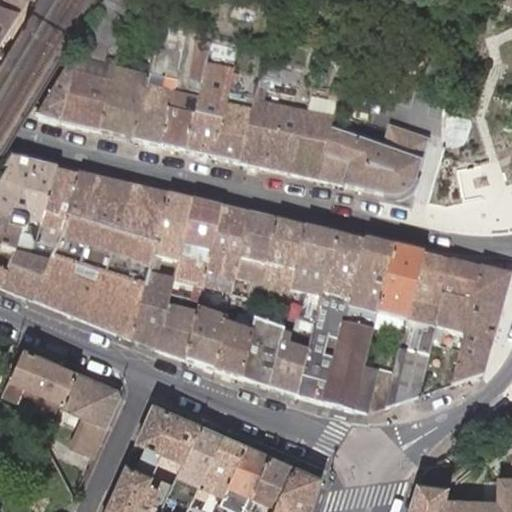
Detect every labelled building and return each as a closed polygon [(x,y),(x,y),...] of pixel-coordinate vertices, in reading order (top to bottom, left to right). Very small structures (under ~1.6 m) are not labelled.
[(0,0),(0,16),(17,22),(30,0),(0,0)] [(130,14),(106,7),(103,14),(98,13),(73,55),(80,57),(62,122),(101,131),(117,66),(130,14)] [(0,49),(17,22),(0,16),(0,49)] [(187,29),(160,23),(157,33),(185,39),(187,29)] [(187,80),(202,83),(206,64),(211,42),(197,39),(187,80)] [(386,39),(378,73),(423,84),(432,50),(386,39)] [(256,44),(240,41),(233,70),(233,71),(249,74),(254,54),(256,44)] [(266,46),(256,44),(254,54),(263,56),(266,46)] [(80,57),(73,55),(35,115),(62,122),(80,57)] [(198,97),(186,151),(214,157),(226,104),(233,71),(233,70),(206,64),(202,83),(198,97)] [(117,66),(101,131),(134,139),(146,83),(149,72),(117,66)] [(146,83),(134,139),(161,145),(173,91),(176,78),(162,75),(159,87),(146,83)] [(161,145),(186,151),(198,97),(173,91),(161,145)] [(252,109),(240,164),(294,176),(308,115),(263,105),(266,93),(256,91),(252,109)] [(226,104),(214,157),(240,164),(252,109),(226,104)] [(308,115),(294,176),(321,183),(331,138),(335,121),(308,115)] [(331,138),(321,183),(341,187),(395,195),(400,194),(401,194),(402,193),(403,193),(404,192),(406,192),(407,191),(408,191),(409,190),(410,189),(411,188),(412,187),(413,186),(414,185),(414,184),(415,183),(415,182),(427,139),(398,133),(393,151),(331,138)] [(33,164),(11,159),(0,178),(0,212),(13,216),(33,164)] [(57,170),(33,164),(13,216),(25,219),(36,222),(57,170)] [(54,245),(81,175),(57,170),(36,222),(40,222),(34,236),(54,245)] [(166,196),(81,175),(54,245),(50,256),(143,287),(166,196)] [(192,202),(166,196),(143,287),(170,293),(173,278),(192,202)] [(205,271),(220,209),(192,202),(173,278),(190,281),(202,284),(203,280),(205,271)] [(233,278),(248,215),(220,209),(205,271),(233,278)] [(25,219),(13,216),(0,212),(0,255),(9,258),(25,219)] [(278,222),(248,215),(233,278),(231,287),(261,294),(263,285),(264,279),(278,222)] [(0,290),(32,303),(50,256),(54,245),(34,236),(40,222),(36,222),(21,262),(9,258),(0,281),(0,290)] [(307,230),(278,222),(264,279),(294,286),(307,230)] [(320,294),(334,236),(307,230),(294,286),(292,294),(303,297),(298,316),(314,320),(317,306),(320,294)] [(363,243),(334,236),(320,294),(350,301),(363,243)] [(393,250),(363,243),(350,301),(345,323),(374,330),(377,315),(393,250)] [(422,257),(393,250),(377,315),(407,323),(422,257)] [(0,281),(9,258),(0,255),(0,281)] [(130,342),(143,287),(50,256),(32,303),(130,342)] [(451,264),(422,257),(407,323),(417,325),(414,337),(399,405),(419,397),(423,383),(425,374),(432,344),(451,264)] [(464,332),(479,270),(467,268),(451,264),(432,344),(440,346),(444,331),(463,336),(464,332)] [(508,277),(479,270),(464,332),(494,339),(508,277)] [(203,280),(231,287),(233,278),(205,271),(203,280)] [(202,284),(190,281),(186,297),(198,300),(202,284)] [(275,288),(263,285),(261,294),(273,297),(275,288)] [(170,293),(143,287),(130,342),(155,352),(168,301),(170,293)] [(273,297),(261,294),(259,303),(288,310),(290,300),(273,297)] [(197,304),(198,300),(186,297),(184,305),(168,301),(155,352),(170,357),(183,361),(197,304)] [(183,361),(211,371),(225,311),(197,304),(183,361)] [(314,320),(305,361),(296,398),(354,413),(373,332),(344,326),(335,367),(327,366),(341,312),(317,306),(314,320)] [(211,371),(240,381),(254,323),(255,317),(226,310),(225,311),(211,371)] [(240,381),(269,391),(278,355),(283,330),(254,323),(240,381)] [(485,374),(494,339),(464,332),(463,336),(458,356),(451,386),(485,374)] [(75,372),(22,349),(15,366),(7,385),(26,392),(23,400),(37,406),(41,398),(61,406),(75,372)] [(451,386),(458,356),(446,353),(437,391),(451,386)] [(296,398),(305,361),(278,355),(269,391),(296,398)] [(117,390),(75,372),(61,406),(58,412),(74,419),(105,432),(121,398),(117,390)] [(431,375),(425,374),(423,383),(429,384),(431,375)] [(151,405),(126,463),(170,483),(176,472),(197,426),(151,405)] [(66,478),(82,484),(105,432),(74,419),(58,458),(72,464),(66,478)] [(221,437),(197,426),(176,472),(201,482),(221,437)] [(245,447),(221,437),(201,482),(211,487),(217,475),(230,480),(245,447)] [(499,440),(475,452),(483,466),(506,454),(499,440)] [(268,457),(245,447),(230,480),(227,486),(250,497),(268,457)] [(294,467),(268,457),(250,497),(274,509),(294,467)] [(170,483),(126,463),(104,511),(157,511),(166,493),(170,483)] [(312,511),(323,479),(294,467),(274,509),(272,511),(312,511)] [(176,472),(170,483),(166,493),(190,505),(201,482),(176,472)] [(448,488),(421,487),(411,511),(511,511),(511,476),(501,476),(501,503),(448,501),(448,488)] [(227,486),(220,503),(241,511),(242,511),(250,497),(227,486)]
